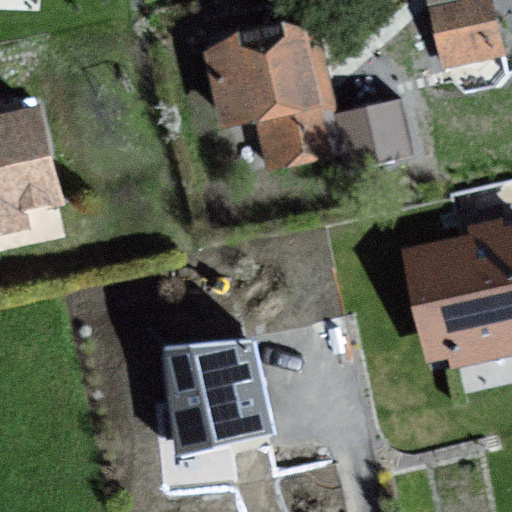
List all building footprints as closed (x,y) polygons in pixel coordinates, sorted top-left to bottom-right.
[(501,0),(435,0),(440,71),(505,67),(501,0)] [(321,29),(209,54),(226,129),(262,121),(273,171),(349,154),(321,29)] [(0,239),(35,232),(32,219),(75,209),(53,110),(0,121),(0,239)] [(511,230),(412,249),(433,365),(456,360),(459,375),(511,366),(511,230)] [(265,346),(177,358),(189,451),(277,440),(265,346)]
